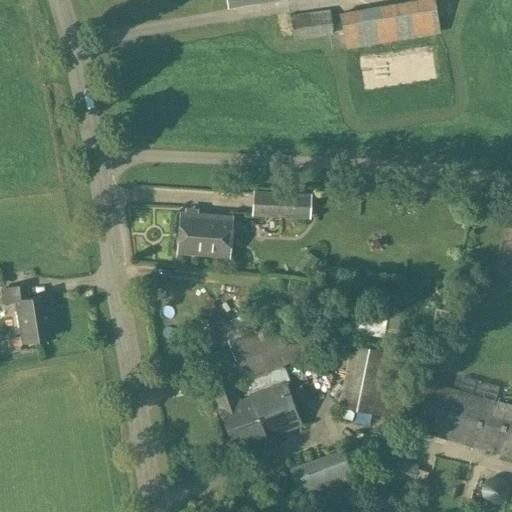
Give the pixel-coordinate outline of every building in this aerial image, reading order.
[(346,50),(441,34),(435,0),(418,0),(340,14),(346,50)] [(330,10),(291,16),(294,41),(334,35),(330,10)] [(310,221),(311,195),(254,192),(252,217),(310,221)] [(228,255),(231,219),(181,215),(179,252),(228,255)] [(44,297),(30,299),(27,284),(0,288),(3,304),(16,301),(23,343),(54,338),(50,312),(46,313),(44,297)] [(363,302),(364,289),(330,285),(329,299),(353,302),(349,333),(398,338),(399,307),(363,302)] [(303,313),(248,334),(241,316),(213,326),(218,338),(225,336),(227,342),(243,381),(249,397),(250,397),(256,411),(248,414),(249,417),(226,425),(234,447),(263,436),(263,439),(300,425),(284,382),(289,380),(284,366),(318,353),(303,313)] [(404,356),(351,344),(338,407),(388,417),(404,356)] [(511,458),(511,405),(401,375),(387,425),(511,458)] [(250,397),(249,397),(237,401),(231,384),(214,391),(221,409),(220,409),(226,425),(249,417),(248,414),(256,411),(250,397)] [(342,450),(289,469),(300,501),(353,482),(342,450)] [(418,465),(377,454),(373,471),(369,470),(367,480),(411,492),(412,487),(420,496),(428,472),(417,469),(418,465)]
